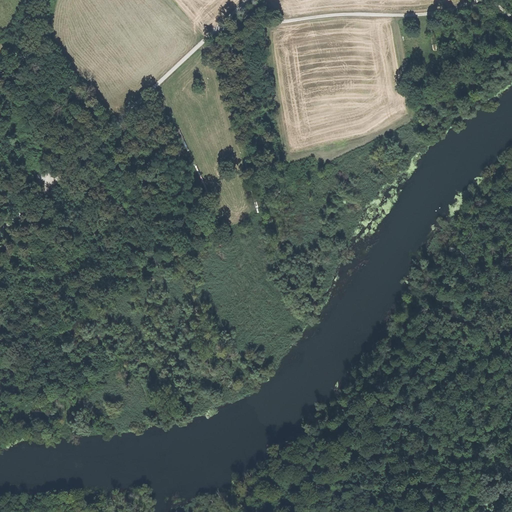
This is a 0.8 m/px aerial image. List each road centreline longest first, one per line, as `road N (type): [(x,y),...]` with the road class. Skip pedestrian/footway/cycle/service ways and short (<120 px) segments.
road 1 (track): [(0,231),(249,0)]
road 2 (track): [(212,34),(306,15),(423,13),(488,0)]
